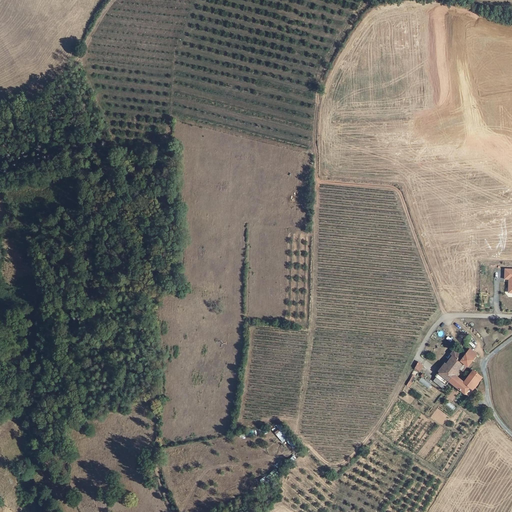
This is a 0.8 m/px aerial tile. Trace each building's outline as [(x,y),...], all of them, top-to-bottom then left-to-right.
[(450,360),(446,366),(456,373),(457,371),(464,364),(467,366),(477,355),(470,349),(463,357),(455,351),(454,351),(451,354),(453,356),(450,360)] [(414,369),(419,372),(423,364),(418,362),(414,369)] [(447,388),(450,383),(449,382),(454,376),(456,373),(446,366),(436,379),(447,388)] [(456,388),(465,395),(469,389),(472,391),(481,378),(473,372),(464,384),(463,383),(461,382),(456,388)] [(450,383),(454,386),(459,381),(454,376),(449,382),(450,383)] [(436,379),(433,383),(444,392),(447,388),(436,379)]
